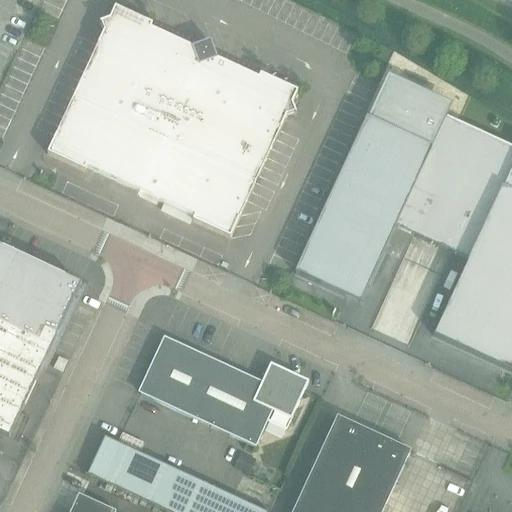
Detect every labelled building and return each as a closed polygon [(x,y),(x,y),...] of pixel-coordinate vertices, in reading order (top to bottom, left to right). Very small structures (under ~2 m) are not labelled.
[(209,43),(201,46),(191,50),(150,31),(151,27),(114,9),(109,21),(99,25),(99,26),(100,26),(103,34),(47,156),(84,173),(86,169),(194,219),(192,223),(229,240),(286,118),(294,115),(294,116),(295,116),(291,106),(297,94),(259,76),(257,81),(216,62),(213,52),(209,43)] [(366,120),(294,275),(344,298),(353,278),(369,286),(396,226),(468,260),(466,265),(467,265),(433,338),(511,374),(511,155),(446,126),(449,121),(451,122),(451,121),(447,118),(446,119),(441,117),(445,109),(439,106),(440,105),(396,85),(395,86),(389,83),(376,112),(371,123),(366,120)] [(0,250),(0,436),(10,441),(80,288),(0,250)] [(286,431),(299,402),(308,384),(270,366),(261,385),(165,341),(140,396),(255,450),(267,423),(286,431)] [(336,419),(328,437),(293,511),(382,511),(410,453),(336,419)] [(259,511),(214,491),(104,440),(91,469),(90,469),(86,477),(161,511),(259,511)] [(110,511),(78,497),(70,511),(110,511)]
